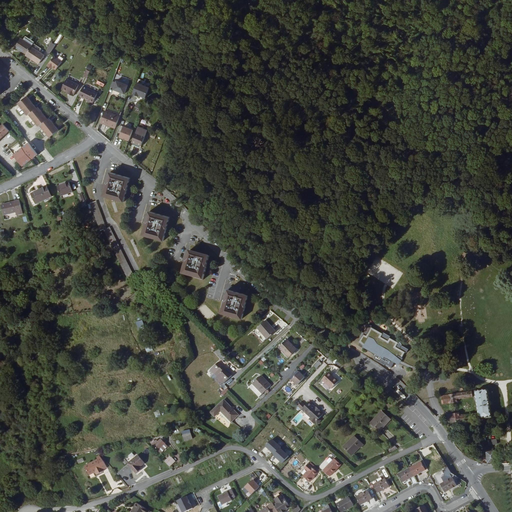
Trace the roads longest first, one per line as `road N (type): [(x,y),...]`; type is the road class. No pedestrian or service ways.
road 1 (residential): [(443,433),(314,498),(234,447),(131,491),(42,511)]
road 2 (residential): [(326,333),(384,373),(443,433)]
road 3 (unclassified): [(0,51),(97,137)]
road 4 (residential): [(229,259),(326,333)]
road 5 (residential): [(480,490),(444,508),(422,488),(378,511)]
